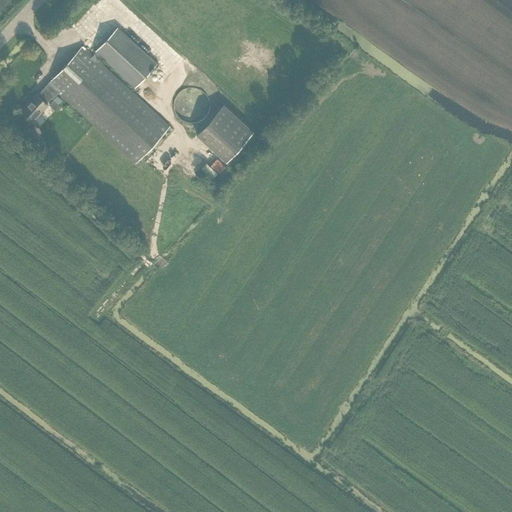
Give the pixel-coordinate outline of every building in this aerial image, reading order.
[(150,22),(167,0),(143,0),(135,11),(150,22)] [(201,0),(199,0),(188,17),(202,26),(213,8),(201,0)] [(157,63),(117,27),(95,51),(96,52),(92,57),(82,47),(38,95),(36,94),(20,111),(32,122),(48,105),(46,103),(57,91),(136,164),(169,127),(131,92),(96,60),(100,55),(135,88),(157,63)] [(192,88),(190,88),(189,88),(188,88),(187,88),(185,89),(183,90),(182,91),(181,91),(179,92),(179,93),(178,94),(176,96),(175,98),(175,99),(174,100),(174,102),(174,103),(173,104),(173,106),(173,107),(173,108),(174,109),(174,110),(174,111),(175,112),(175,114),(176,115),(176,116),(177,117),(178,118),(180,120),(182,121),(183,122),(185,123),(187,124),(190,124),(192,124),(195,124),(196,123),(199,123),(201,122),(202,121),(203,120),(204,119),(205,118),(206,117),(207,116),(207,115),(208,114),(208,113),(209,112),(209,110),(209,109),(209,108),(210,106),(210,105),(209,103),(209,102),(209,101),(208,99),(208,98),(207,97),(206,96),(206,95),(205,94),(204,93),(203,92),(202,91),(200,90),(198,89),(195,88),(194,88),(192,88)] [(226,161),(253,132),(223,105),(196,134),(226,161)] [(200,166),(216,174),(221,165),(204,157),(200,166)]
